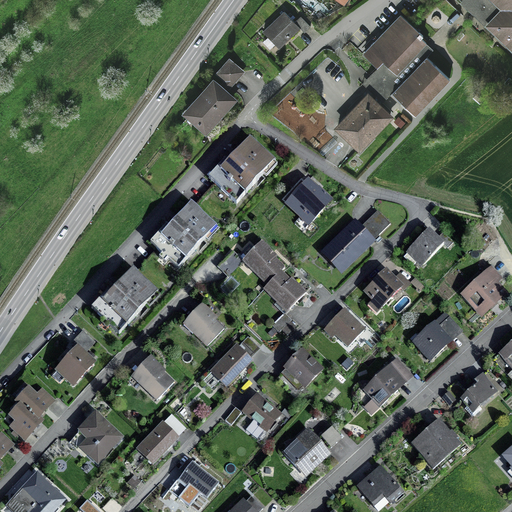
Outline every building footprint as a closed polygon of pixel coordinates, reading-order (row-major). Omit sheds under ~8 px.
[(511,0),(459,0),(459,1),(468,10),(473,5),(490,21),(487,25),(511,48),(511,0)] [(284,11),(263,32),(268,37),(263,42),(270,49),(275,44),(276,46),(287,36),(288,37),(289,36),(290,37),(300,28),(304,32),(310,26),(301,16),(295,22),(284,11)] [(400,14),(363,53),(377,67),(383,61),(397,74),(426,43),(421,38),(423,36),(400,14)] [(415,115),(450,79),(427,57),(392,93),(415,115)] [(218,73),(231,85),(243,71),(229,60),(218,73)] [(206,129),(232,99),(214,82),(187,112),(206,129)] [(368,95),(338,126),(360,148),(390,116),(368,95)] [(250,139),(226,166),(229,169),(215,185),(236,204),(275,161),(250,139)] [(307,183),(287,204),(301,217),(297,221),(297,224),(304,231),(322,210),(320,208),(328,199),(318,190),(317,192),(307,183)] [(191,204),(167,231),(171,234),(157,250),(178,269),(216,226),(191,204)] [(379,212),(367,223),(379,235),(390,224),(379,212)] [(352,227),(332,247),(338,253),(331,260),(342,272),(369,245),(361,236),(365,232),(361,228),(357,232),(352,227)] [(453,243),(443,233),(438,239),(429,230),(409,251),(410,252),(405,257),(406,259),(412,265),(414,265),(418,260),(423,265),(443,245),(448,249),(453,243)] [(268,285),(281,272),(284,268),(271,255),(272,253),(262,242),(245,259),(255,269),(253,271),(268,285)] [(217,267),(227,278),(243,262),(233,251),(217,267)] [(481,314),(503,294),(495,285),(501,279),(491,268),(484,274),(487,277),(466,297),(481,314)] [(133,269),(109,296),(112,299),(98,315),(119,334),(158,292),(133,269)] [(281,272),(268,285),(264,289),(277,302),(274,305),(284,315),(306,293),(295,282),(293,284),(281,272)] [(365,292),(381,308),(401,288),(404,291),(409,285),(399,275),(394,280),(386,272),(365,292)] [(207,347),(224,329),(211,317),(213,315),(202,305),(186,322),(196,331),(194,334),(207,347)] [(364,331),(344,312),(325,332),(332,339),(335,335),(348,347),(364,331)] [(279,333),(290,322),(284,315),(273,327),(279,333)] [(433,359),(446,346),(444,344),(460,329),(449,318),(438,328),(435,324),(417,341),(433,359)] [(83,332),(72,344),(77,349),(60,369),(67,376),(65,378),(73,386),(94,364),(84,355),(95,343),(83,332)] [(226,387),(251,361),(249,358),(259,348),(248,338),(238,348),(237,347),(214,371),(222,379),(220,381),(226,387)] [(507,353),(502,358),(511,368),(511,345),(505,351),(507,353)] [(303,352),(286,370),(288,372),(278,383),(295,399),(322,370),(303,352)] [(159,370),(161,368),(150,357),(134,374),(144,384),(142,386),(157,400),(174,383),(159,370)] [(371,415),(398,391),(395,388),(409,375),(396,361),(365,390),(372,397),(370,399),(372,401),(365,408),(371,415)] [(493,391),(500,385),(488,372),(475,383),(478,385),(462,399),(468,406),(465,409),(472,416),(473,417),(481,410),(479,407),(495,393),(493,391)] [(18,401),(41,422),(37,419),(47,408),(28,390),(18,401)] [(444,398),(449,404),(454,400),(449,394),(444,398)] [(252,403),(244,412),(267,431),(279,416),(257,398),(253,403),(252,403)] [(41,422),(18,401),(21,405),(11,415),(31,433),(41,422)] [(193,416),(181,405),(175,411),(187,422),(193,416)] [(241,413),(235,408),(225,421),(231,426),(241,413)] [(96,414),(80,431),(95,445),(87,453),(98,463),(121,438),(96,414)] [(436,467),(460,446),(439,421),(424,434),(429,439),(419,448),(436,467)] [(178,438),(163,424),(140,448),(148,456),(146,458),(152,464),(178,438)] [(331,448),(342,438),(332,427),(321,437),(331,448)] [(300,464),(308,473),(330,454),(309,431),(284,454),(296,467),(300,464)] [(511,466),(511,468),(511,469),(511,470),(511,449),(503,457),(511,466)] [(191,486),(206,498),(218,483),(193,463),(180,480),(190,488),(191,486)] [(390,504),(403,493),(381,468),(358,488),(371,504),(382,495),(390,504)] [(53,511),(64,500),(37,475),(15,500),(27,511),(53,511)] [(259,511),(263,509),(251,497),(245,503),(243,501),(232,511),(259,511)]
